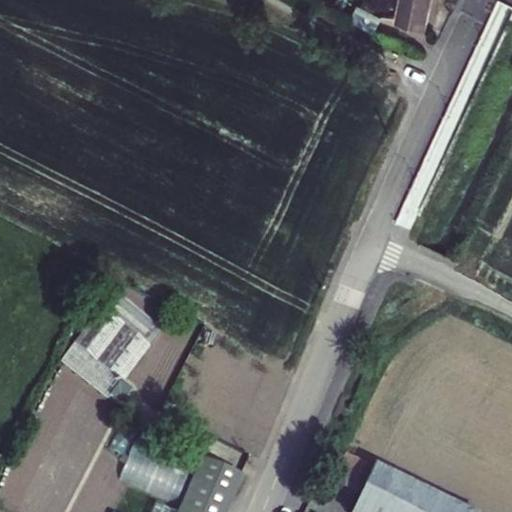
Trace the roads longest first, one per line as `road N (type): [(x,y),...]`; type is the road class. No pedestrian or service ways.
road 1 (residential): [(261,511),(370,243)]
road 2 (residential): [(370,243),(476,11)]
road 3 (track): [(442,84),(258,0)]
road 4 (unclassified): [(511,309),(370,243)]
